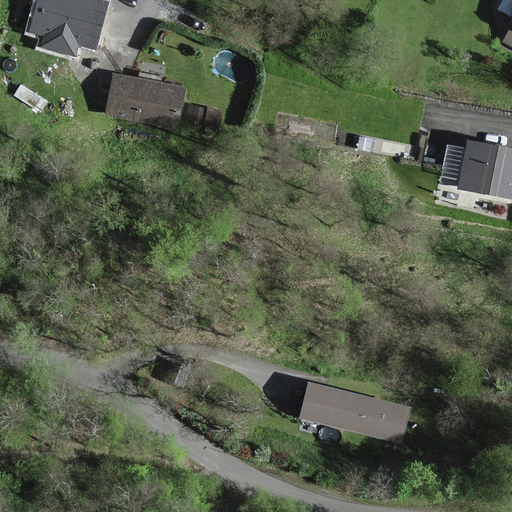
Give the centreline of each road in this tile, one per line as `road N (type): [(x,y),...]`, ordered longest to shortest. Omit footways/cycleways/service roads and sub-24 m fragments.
road 1 (residential): [(0,351),(78,368),(232,463),(356,511)]
road 2 (track): [(227,460),(200,480),(144,465),(0,456)]
